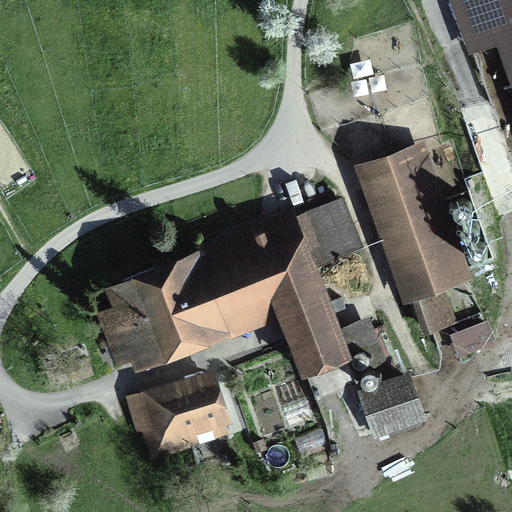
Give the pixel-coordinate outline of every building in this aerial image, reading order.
[(511,0),(450,0),(468,51),(496,41),(511,85),(511,0)] [(473,276),(425,137),(354,161),(403,301),(412,298),(423,332),(457,320),(445,286),(473,276)] [(336,196),(333,189),(308,198),(311,206),(297,211),(317,264),(364,246),(344,193),(336,196)] [(116,363),(132,357),(136,367),(229,332),(230,335),(281,316),(302,372),(352,353),(317,264),(297,211),(294,205),(197,242),(198,246),(105,282),(113,303),(96,310),(116,363)] [(497,341),(488,318),(451,332),(460,355),(497,341)] [(216,366),(125,392),(136,430),(142,429),(150,457),(247,428),(234,384),(222,388),(216,366)] [(426,418),(409,369),(358,387),(375,436),(426,418)] [(253,441),(256,451),(267,447),(263,437),(253,441)] [(372,477),(378,485),(387,479),(381,471),(372,477)]
